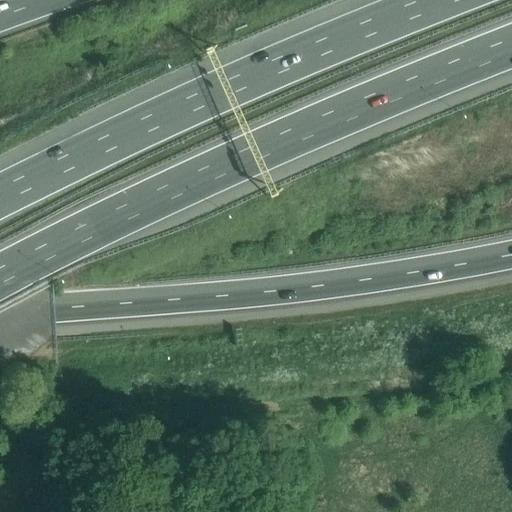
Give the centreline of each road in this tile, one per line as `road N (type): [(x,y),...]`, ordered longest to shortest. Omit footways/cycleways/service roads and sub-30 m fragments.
road 1 (motorway): [(0,273),(307,128),(511,46)]
road 2 (motorway): [(0,312),(129,304),(511,255)]
road 3 (unclassified): [(83,511),(75,439),(511,382)]
road 4 (motorway): [(440,0),(173,111),(0,196)]
